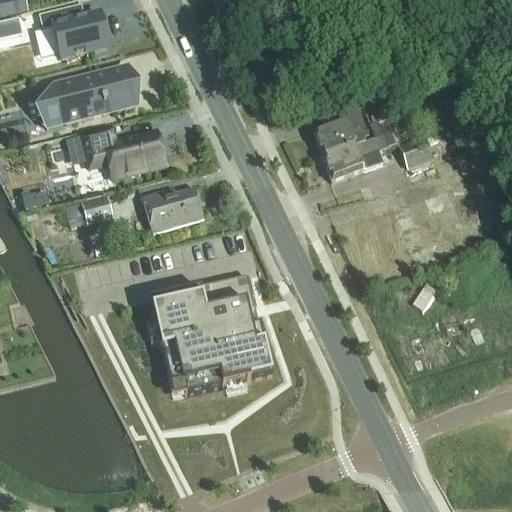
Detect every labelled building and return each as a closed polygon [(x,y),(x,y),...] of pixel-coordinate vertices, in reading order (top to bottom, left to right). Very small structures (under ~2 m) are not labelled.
[(23,0),(12,0),(0,2),(0,18),(26,13),(23,0)] [(60,63),(107,51),(99,18),(83,22),(80,10),(40,20),(43,32),(52,30),(60,63)] [(126,71),(105,76),(55,89),(57,96),(38,101),(43,120),(61,115),(64,128),(136,110),(126,71)] [(355,150),(354,149),(365,145),(364,141),(367,140),(357,110),(338,117),(341,125),(313,136),(323,162),(355,150)] [(369,128),(374,142),(403,131),(400,124),(390,128),(384,113),(370,119),(372,127),(369,128)] [(448,130),(398,149),(411,183),(436,173),(432,162),(456,153),(448,130)] [(363,174),(359,161),(395,148),(395,146),(407,142),(403,131),(374,142),(365,145),(354,149),(355,150),(323,162),(331,186),(363,174)] [(112,184),(164,171),(155,136),(115,146),(111,133),(80,141),(87,165),(106,161),(112,184)] [(142,201),(141,201),(141,202),(151,236),(151,238),(152,237),(202,222),(203,223),(203,221),(203,222),(194,193),(195,193),(194,192),(194,193),(166,201),(164,195),(142,201)] [(82,207),(83,208),(66,212),(71,232),(87,228),(88,231),(113,225),(107,201),(82,207)] [(250,279),(147,304),(152,326),(145,328),(150,348),(157,347),(172,403),(184,400),(184,401),(224,392),(226,399),(247,394),(245,387),(249,386),(249,384),(271,379),(259,328),(250,331),(246,311),(256,308),(250,279)]
